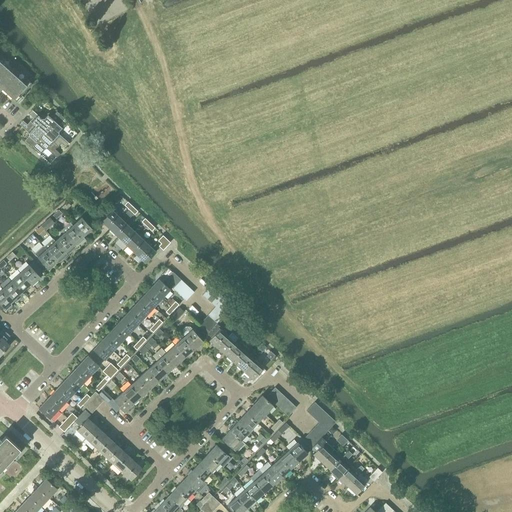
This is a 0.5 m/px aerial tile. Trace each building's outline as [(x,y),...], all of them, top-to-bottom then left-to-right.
[(0,86),(17,102),(33,84),(28,80),(24,83),(15,75),(18,71),(14,68),(11,71),(1,62),(4,59),(1,56),(0,56),(0,86)] [(44,134),(57,120),(61,115),(57,112),(53,116),(49,113),(45,118),(42,119),(32,110),(29,114),(33,118),(30,122),(44,134)] [(57,120),(44,134),(58,146),(61,143),(66,147),(69,143),(59,134),(59,131),(64,126),(60,123),(64,118),(61,115),(57,120)] [(32,147),(44,134),(30,122),(28,124),(23,120),(20,124),(29,133),(30,136),(25,141),(32,147)] [(58,146),(44,134),(32,147),(39,153),(44,148),(47,148),(56,157),(60,153),(55,149),(58,146)] [(68,202),(62,207),(65,211),(71,206),(68,202)] [(133,206),(130,209),(135,214),(138,211),(133,206)] [(62,213),(59,210),(53,215),(56,219),(62,213)] [(110,230),(121,218),(112,210),(101,221),(110,230)] [(54,222),(50,217),(41,225),(46,230),(54,222)] [(73,225),(83,237),(92,229),(82,217),(73,225)] [(121,218),(110,230),(119,238),(130,226),(121,218)] [(147,226),(151,222),(145,218),(142,221),(147,226)] [(73,225),(70,222),(61,230),(64,233),(75,245),(78,242),(79,244),(85,239),(83,237),(73,225)] [(151,222),(147,226),(153,231),(156,227),(151,222)] [(45,229),(41,226),(36,231),(39,235),(45,229)] [(128,246),(139,235),(130,226),(119,238),(128,246)] [(75,245),(64,233),(56,241),(66,253),(68,254),(75,247),(75,245)] [(36,237),(33,234),(27,239),(30,243),(36,237)] [(139,235),(128,246),(136,255),(147,243),(139,235)] [(171,241),(164,235),(159,240),(162,243),(160,245),(164,249),(171,241)] [(56,241),(53,238),(44,246),(59,262),(68,254),(56,241)] [(147,243),(136,255),(145,263),(156,252),(147,243)] [(44,246),(43,245),(34,253),(48,269),(57,261),(44,246)] [(16,256),(12,252),(7,257),(10,261),(16,256)] [(40,276),(29,264),(20,273),(31,284),(33,286),(38,281),(36,280),(40,276)] [(169,284),(177,275),(173,271),(165,280),(169,284)] [(12,281),(22,292),(31,284),(20,273),(12,281)] [(177,275),(169,284),(173,288),(182,279),(177,275)] [(151,287),(163,298),(171,289),(159,278),(151,287)] [(182,279),(173,288),(178,292),(186,283),(182,279)] [(22,292),(12,281),(3,289),(15,302),(21,297),(19,295),(22,292)] [(186,283),(178,292),(182,296),(190,287),(186,283)] [(207,299),(216,290),(211,286),(203,295),(207,299)] [(163,298),(151,287),(143,296),(154,307),(163,298)] [(190,287),(182,296),(186,300),(195,291),(190,287)] [(14,300),(3,288),(0,291),(0,303),(6,310),(12,305),(11,304),(14,301),(13,300),(14,300)] [(216,290),(207,299),(212,303),(220,294),(216,290)] [(220,294),(212,303),(216,306),(233,305),(220,294)] [(154,307),(143,296),(134,305),(146,316),(154,307)] [(146,316),(134,305),(126,314),(138,325),(146,316)] [(212,311),(221,319),(227,312),(233,305),(216,306),(212,311)] [(175,309),(171,306),(167,312),(170,315),(175,309)] [(180,308),(176,311),(172,316),(169,319),(174,324),(184,312),(180,308)] [(208,315),(217,323),(221,319),(212,311),(208,315)] [(138,325),(126,314),(118,323),(130,333),(138,325)] [(213,327),(217,323),(208,315),(204,319),(213,327)] [(155,324),(158,327),(163,322),(159,319),(155,324)] [(213,327),(204,319),(200,324),(209,332),(213,327)] [(168,320),(164,324),(168,328),(172,324),(168,320)] [(236,328),(240,324),(236,320),(232,324),(236,328)] [(130,333),(118,323),(110,331),(121,342),(130,333)] [(212,338),(209,340),(218,348),(229,336),(220,328),(221,327),(217,323),(213,327),(207,334),(212,338)] [(158,327),(155,324),(150,329),(153,332),(158,327)] [(183,337),(194,349),(203,341),(190,327),(186,326),(183,329),(183,333),(185,336),(183,337)] [(249,332),(244,328),(240,332),(245,336),(249,332)] [(156,339),(160,336),(163,332),(160,329),(153,336),(156,339)] [(121,342),(110,331),(102,340),(113,351),(121,342)] [(7,333),(0,340),(0,356),(11,345),(6,341),(10,336),(7,333)] [(183,337),(181,335),(173,343),(175,345),(186,357),(194,349),(183,337)] [(254,344),(258,339),(253,335),(249,340),(254,344)] [(229,336),(218,348),(227,356),(238,344),(229,336)] [(113,351),(102,340),(93,349),(105,360),(113,351)] [(227,356),(236,364),(246,352),(249,349),(240,341),(238,344),(227,356)] [(263,352),(267,347),(262,343),(258,348),(263,352)] [(166,353),(177,365),(186,357),(175,345),(166,353)] [(138,352),(141,356),(147,349),(144,346),(138,352)] [(271,360),(275,355),(271,351),(267,356),(271,360)] [(246,352),(236,364),(245,372),(255,360),(246,352)] [(177,365),(166,353),(157,361),(168,373),(177,365)] [(80,364),(92,374),(100,366),(88,355),(80,364)] [(255,360),(245,372),(254,380),(264,368),(255,360)] [(148,369),(159,381),(168,373),(157,361),(148,369)] [(127,363),(123,368),(127,372),(132,367),(127,363)] [(92,374),(80,364),(72,372),(83,383),(92,374)] [(140,376),(151,388),(159,381),(148,369),(140,376)] [(83,383),(72,372),(63,381),(75,392),(83,383)] [(131,384),(142,396),(151,388),(140,376),(131,384)] [(55,390),(67,401),(75,392),(63,381),(55,390)] [(123,392),(133,404),(142,396),(131,384),(123,392)] [(271,400),(279,391),(275,387),(267,396),(271,400)] [(99,394),(104,400),(108,403),(112,398),(103,389),(99,394)] [(67,401),(55,390),(47,399),(59,410),(67,401)] [(91,396),(100,404),(104,400),(99,394),(95,391),(91,396)] [(279,391),(271,400),(276,404),(284,395),(279,391)] [(133,404),(123,392),(114,400),(124,412),(133,404)] [(86,402),(87,401),(90,397),(87,394),(82,399),(86,402)] [(254,403),(266,414),(274,405),(262,395),(254,403)] [(284,395),(276,404),(280,408),(288,399),(284,395)] [(87,401),(96,409),(100,404),(91,396),(90,397),(87,401)] [(59,410),(47,399),(39,408),(50,419),(59,410)] [(86,402),(82,399),(77,404),(81,407),(83,405),(86,402)] [(284,412),(292,403),(288,399),(280,408),(284,412)] [(96,409),(87,401),(86,402),(83,405),(92,413),(96,409)] [(311,414),(319,406),(315,402),(307,411),(311,414)] [(266,414),(254,403),(246,412),(257,423),(266,414)] [(292,403),(284,412),(288,416),(296,407),(292,403)] [(315,419),(323,410),(322,408),(319,406),(311,414),(315,419)] [(91,415),(85,409),(74,421),(80,426),(77,430),(86,438),(97,426),(92,421),(93,419),(90,416),(91,415)] [(319,422),(336,422),(323,410),(315,419),(319,422)] [(238,421),(249,431),(257,423),(246,412),(238,421)] [(67,418),(72,423),(77,417),(72,413),(67,418)] [(72,423),(67,418),(59,427),(64,432),(72,423)] [(249,431),(238,421),(230,430),(241,440),(249,431)] [(336,422),(319,422),(315,426),(324,434),(332,425),(336,422)] [(99,424),(97,426),(86,438),(95,447),(106,434),(101,429),(102,428),(99,424)] [(320,438),(321,437),(324,434),(315,426),(311,430),(320,438)] [(241,440),(230,430),(222,438),(233,449),(241,440)] [(307,435),(316,443),(320,438),(311,430),(307,435)] [(107,432),(106,434),(95,447),(104,455),(115,443),(115,442),(109,437),(111,436),(107,432)] [(340,443),(345,437),(342,434),(336,440),(340,443)] [(6,435),(6,436),(0,441),(0,471),(21,449),(6,435)] [(316,443),(307,435),(303,439),(312,447),(316,443)] [(321,437),(320,438),(316,443),(312,447),(316,450),(313,453),(322,462),(334,449),(321,437)] [(345,437),(340,443),(343,446),(348,440),(345,437)] [(116,441),(115,442),(115,443),(104,455),(113,463),(124,451),(118,446),(120,444),(116,441)] [(289,450),(299,461),(308,453),(298,442),(289,450)] [(208,453),(219,464),(220,464),(223,467),(230,459),(230,457),(216,444),(208,453)] [(125,449),(124,451),(113,463),(122,472),(133,459),(132,459),(127,454),(129,452),(125,449)] [(330,470),(340,460),(343,457),(334,449),(322,462),(330,470)] [(280,458),(290,469),(299,461),(289,450),(280,458)] [(333,475),(337,479),(339,478),(351,465),(346,460),(352,454),(348,450),(343,457),(340,460),(330,470),(334,473),(333,475)] [(219,464),(208,453),(200,462),(211,473),(219,464)] [(134,457),(132,459),(133,459),(122,472),(131,480),(142,468),(136,462),(138,461),(134,457)] [(271,465),(271,466),(282,477),(290,469),(280,458),(271,465)] [(192,470),(203,481),(211,473),(200,462),(192,470)] [(271,466),(271,465),(268,462),(259,470),(273,485),(282,477),(271,466)] [(348,486),(360,473),(364,468),(361,465),(356,469),(351,465),(339,478),(340,479),(338,480),(343,485),(345,483),(348,486)] [(374,481),(382,472),(378,468),(369,477),(374,481)] [(203,481),(192,470),(184,479),(196,490),(198,492),(206,484),(203,481)] [(273,485),(259,470),(251,477),(254,481),(264,493),(273,485)] [(368,480),(360,473),(348,486),(357,494),(366,484),(365,483),(368,480)] [(38,487),(49,497),(58,489),(47,478),(38,487)] [(176,488),(187,499),(196,490),(184,479),(176,488)] [(264,493),(254,481),(245,489),(256,501),(264,493)] [(49,497),(38,487),(30,496),(41,506),(49,497)] [(168,496),(179,507),(187,499),(176,488),(168,496)] [(256,501),(245,489),(236,497),(247,509),(256,501)] [(205,496),(208,500),(217,507),(220,503),(209,492),(205,496)] [(67,506),(72,501),(65,495),(60,500),(67,506)] [(22,505),(29,511),(35,511),(41,506),(30,496),(22,505)] [(179,507),(168,496),(160,505),(167,511),(180,511),(182,510),(179,507)] [(243,511),(247,509),(236,497),(227,505),(233,511),(243,511)] [(205,504),(213,511),(217,507),(208,500),(205,504)] [(72,501),(67,506),(73,511),(74,511),(78,508),(72,501)] [(365,511),(384,511),(390,507),(385,503),(376,511),(375,511),(370,507),(365,511)]
